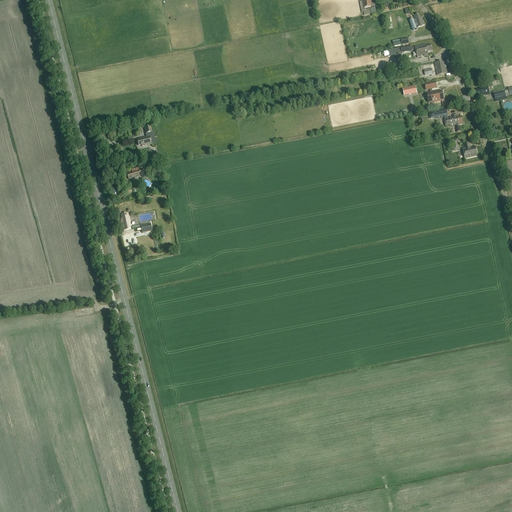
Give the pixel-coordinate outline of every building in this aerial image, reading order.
[(360,0),(361,1),(362,8),(371,7),(370,3),(371,3),(370,1),(373,0),(372,0),(360,0)] [(395,14),(387,15),(389,29),(398,27),(395,14)] [(422,18),(420,18),(419,14),(414,16),(415,20),(412,21),(413,25),(416,24),(417,28),(424,25),(422,18)] [(424,55),(424,56),(428,56),(427,52),(432,50),(431,45),(426,46),(426,44),(415,47),(417,58),(422,57),(421,56),(424,55)] [(412,57),(410,46),(388,50),(389,55),(394,54),(396,63),(402,61),(401,54),(407,52),(408,58),(412,57)] [(437,76),(447,74),(446,66),(443,66),(442,62),(434,63),(437,76)] [(415,87),(402,89),(404,97),(416,94),(415,87)] [(483,96),(490,95),(488,87),(480,89),(480,90),(475,91),(477,97),(483,96)] [(444,101),(442,91),(427,94),(429,104),(444,101)] [(495,99),(505,97),(504,91),(493,93),(495,99)] [(448,118),(446,110),(434,112),(435,112),(424,115),(425,119),(431,117),(431,119),(436,118),(436,119),(444,117),(445,119),(444,119),(446,128),(456,126),(457,128),(456,128),(457,132),(460,131),(460,127),(459,127),(459,125),(463,125),(462,118),(456,119),(456,117),(448,118)] [(156,143),(154,137),(153,131),(152,131),(151,126),(144,128),(146,138),(140,139),(140,140),(137,141),(138,146),(142,145),(142,147),(151,145),(151,144),(156,143)] [(450,140),(453,152),(460,151),(457,138),(450,140)] [(464,159),(477,156),(475,148),(471,149),(469,144),(464,145),(465,148),(462,149),(464,159)] [(143,168),(139,170),(138,168),(131,170),(132,172),(132,173),(127,175),(129,180),(145,175),(143,168)] [(131,229),(128,217),(128,213),(120,215),(121,219),(122,224),(123,223),(123,224),(122,225),(123,231),(131,229)] [(152,231),(151,224),(146,225),(140,226),(142,233),(152,231)]
